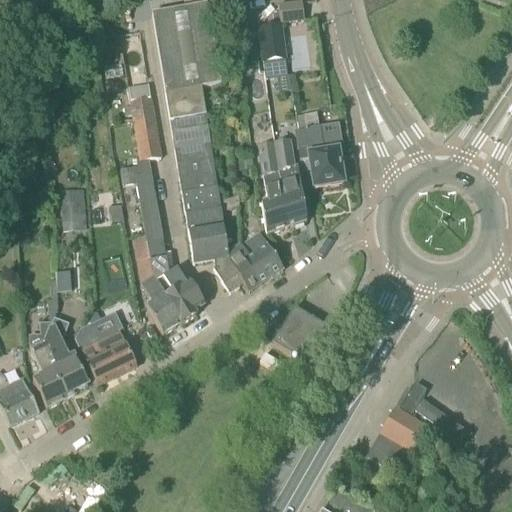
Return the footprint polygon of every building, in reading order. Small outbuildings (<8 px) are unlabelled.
[(247,0),(246,0),(228,2),(233,34),(239,33),(237,18),(250,16),(247,0)] [(280,27),(304,24),(302,6),(278,9),(280,27)] [(220,215),(219,205),(200,92),(220,88),(211,35),(207,7),(185,11),(151,17),(156,44),(192,269),(213,265),(214,274),(213,275),(229,298),(243,289),(248,297),(259,290),(242,264),(247,260),(240,250),(239,249),(229,256),(231,263),(228,264),(220,215)] [(282,30),(260,33),(264,65),(286,62),(282,30)] [(237,36),(242,73),(258,70),(253,34),(237,36)] [(63,47),(64,40),(55,39),(54,46),(63,47)] [(18,110),(46,109),(46,88),(17,89),(18,110)] [(148,165),(161,162),(150,103),(130,106),(141,166),(148,165)] [(314,193),(343,188),(337,155),(342,155),(338,128),(319,131),(317,117),(303,119),(306,133),(304,134),(307,151),(314,193)] [(304,134),(298,135),(294,135),(297,152),(307,151),(304,134)] [(287,232),(306,226),(297,170),(294,171),(290,144),(275,147),(287,232)] [(287,232),(275,147),(258,149),(267,204),(261,206),(266,239),(287,232)] [(250,160),(237,163),(239,175),(252,172),(250,160)] [(141,170),(119,174),(121,181),(122,191),(136,188),(134,179),(142,177),(141,170)] [(150,175),(142,177),(134,179),(136,188),(138,202),(145,241),(150,270),(151,277),(154,282),(182,328),(196,319),(194,316),(204,310),(188,285),(185,287),(177,273),(169,278),(150,175)] [(220,215),(239,209),(238,198),(219,205),(220,215)] [(61,208),(63,238),(86,236),(84,206),(61,208)] [(108,212),(110,227),(123,225),(120,210),(108,212)] [(259,290),(283,274),(266,248),(259,238),(240,250),(247,260),(242,264),(259,290)] [(150,270),(145,241),(132,243),(137,273),(150,270)] [(113,292),(126,291),(123,261),(110,263),(113,292)] [(154,282),(140,290),(151,309),(146,312),(162,339),(180,329),(181,329),(182,328),(154,282)] [(272,349),(310,371),(331,333),(293,312),(272,349)] [(88,389),(73,360),(69,362),(62,346),(69,328),(53,323),(52,327),(47,339),(45,345),(58,373),(54,375),(67,404),(74,400),(73,397),(88,389)] [(47,339),(52,327),(48,327),(39,328),(40,340),(47,339)] [(80,353),(96,390),(135,371),(118,336),(112,338),(92,348),(80,353)] [(45,345),(30,354),(42,378),(32,383),(38,395),(47,413),(67,404),(54,375),(58,373),(45,345)] [(0,394),(0,410),(10,431),(39,417),(23,383),(9,390),(0,394)] [(455,456),(461,448),(463,449),(471,439),(422,404),(415,415),(414,414),(425,396),(414,389),(398,416),(429,435),(427,437),(455,456)] [(398,416),(394,414),(366,462),(386,474),(401,483),(427,437),(429,435),(398,416)] [(366,462),(359,474),(380,486),(386,474),(366,462)] [(368,511),(336,493),(324,511),(368,511)]
